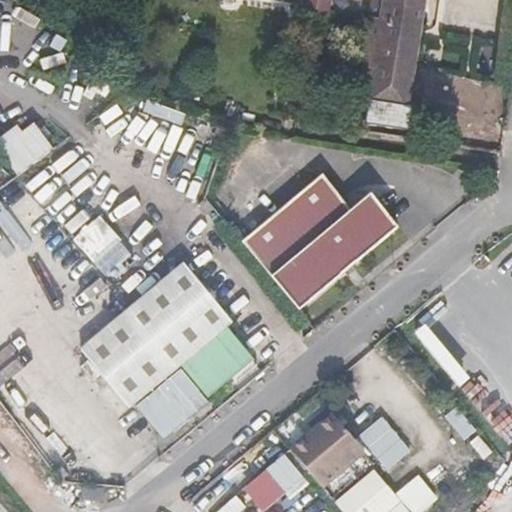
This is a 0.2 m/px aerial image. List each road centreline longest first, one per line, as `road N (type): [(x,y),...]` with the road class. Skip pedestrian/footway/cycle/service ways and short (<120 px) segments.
road 1 (unclassified): [(136,511),(511,201)]
road 2 (unknown): [(0,74),(168,192),(310,368)]
